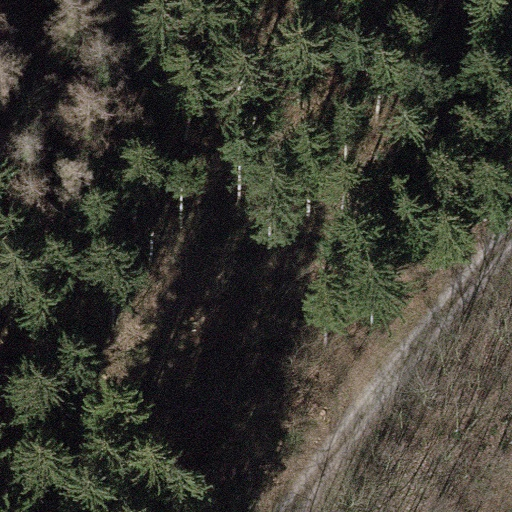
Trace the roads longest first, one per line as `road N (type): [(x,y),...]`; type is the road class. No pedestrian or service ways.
road 1 (motorway): [(450,0),(136,511)]
road 2 (track): [(307,511),(511,255)]
road 3 (motorway): [(430,511),(511,379)]
